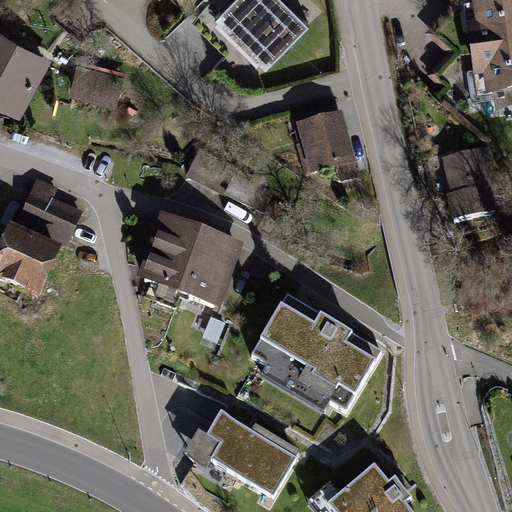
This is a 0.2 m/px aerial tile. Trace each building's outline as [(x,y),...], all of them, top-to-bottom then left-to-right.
[(277,0),(236,0),(217,19),(266,69),(307,30),(277,0)] [(469,28),(473,56),(511,50),(511,1),(475,7),(478,27),(469,28)] [(46,59),(0,32),(0,98),(17,109),(46,59)] [(511,96),(511,50),(473,56),(477,82),(486,81),(489,100),(511,96)] [(122,77),(78,65),(71,90),(115,102),(122,77)] [(339,121),(299,132),(312,177),(338,170),(341,182),(355,178),(339,121)] [(442,161),(450,197),(492,188),(497,187),(489,151),(442,161)] [(58,190),(36,181),(16,227),(67,250),(83,215),(53,201),(58,190)] [(499,217),(492,188),(450,197),(446,199),(453,228),(499,217)] [(177,300),(201,235),(160,220),(136,285),(177,300)] [(61,256),(8,233),(0,251),(0,290),(40,307),(61,256)] [(242,250),(201,235),(177,300),(219,314),(242,250)] [(138,247),(129,255),(135,262),(144,254),(138,247)] [(324,324),(287,302),(253,361),(267,369),(259,382),(323,419),(329,408),(346,418),(381,357),(324,324)] [(211,320),(204,339),(217,345),(225,326),(211,320)] [(246,433),(221,418),(206,444),(221,452),(212,467),(274,502),(300,458),(255,433),(253,437),(246,433)] [(221,452),(206,444),(198,439),(185,463),(208,475),(212,467),(221,452)] [(388,492),(374,475),(329,511),(404,511),(403,511),(411,504),(399,491),(395,486),(388,492)]
